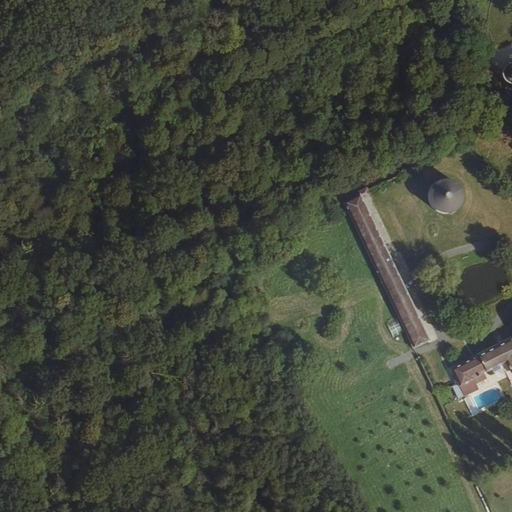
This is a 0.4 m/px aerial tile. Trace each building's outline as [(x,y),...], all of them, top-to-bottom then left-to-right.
[(456,159),(450,148),(450,147),(430,157),(408,169),(411,176),(423,170),(425,175),(456,159)] [(373,186),(375,192),(391,184),(388,178),(373,186)] [(447,180),(445,179),(443,179),(441,180),(439,180),(437,181),(435,182),(433,183),(432,184),(430,186),(429,188),(428,189),(428,191),(427,193),(427,195),(427,197),(427,199),(428,201),(429,203),(430,205),(431,207),(433,208),(434,209),(436,211),(438,211),(440,212),(442,212),(444,212),(446,212),(448,211),(450,211),(452,210),(454,209),(455,207),(456,206),(458,204),(459,202),(459,200),(460,198),(460,196),(460,194),(459,192),(459,190),(458,188),(457,186),(456,185),(454,183),(453,182),(451,181),(449,180),(447,180)] [(366,184),(358,189),(360,193),(369,189),(366,184)] [(369,189),(360,193),(348,199),(388,284),(354,300),(366,326),(358,329),(364,339),(371,336),(383,361),(429,338),(422,324),(415,309),(364,200),(373,196),(369,189)] [(415,309),(422,324),(427,322),(420,307),(415,309)] [(510,368),(511,367),(511,338),(451,368),(459,383),(454,385),(460,399),(479,389),(472,376),(506,360),(510,368)] [(475,410),(473,409),(472,408),(469,407),(467,407),(465,408),(463,409),(462,411),(461,413),(461,415),(461,417),(462,419),(464,421),(465,422),(468,423),(470,423),(472,422),(474,421),(475,419),(476,417),(476,415),(476,412),(475,410)] [(494,488),(511,478),(511,464),(488,476),(494,488)]
